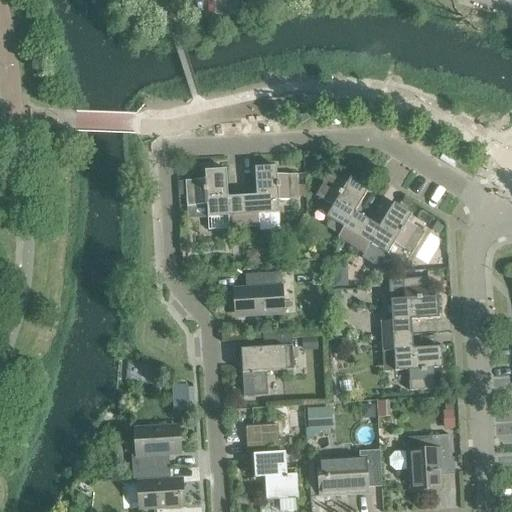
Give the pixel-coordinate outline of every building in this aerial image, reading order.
[(256,197),(242,198),(244,229),(259,228),(258,216),(278,215),(278,202),(298,201),(296,175),(276,176),(275,168),(254,169),(256,197)] [(244,229),(242,198),(227,198),(226,171),(204,172),(205,181),(184,182),(185,196),(186,207),(206,206),(207,219),(227,218),(228,230),(244,229)] [(337,239),(350,247),(366,221),(354,213),(369,189),(350,178),(346,185),(328,175),(315,197),(333,207),(326,219),(343,229),(337,239)] [(184,182),(177,182),(178,197),(185,196),(184,182)] [(366,221),(350,247),(363,255),(369,245),(387,256),(394,245),(411,255),(424,233),(407,223),(411,215),(393,204),(379,228),(366,221)] [(257,253),(245,253),(246,265),(258,264),(257,253)] [(346,267),(332,267),(332,287),(347,287),(346,267)] [(245,276),(246,290),(237,290),(238,317),(283,314),(281,274),(245,276)] [(380,322),(381,338),(412,336),(411,321),(439,319),(438,298),(429,299),(428,279),(402,280),(403,300),(390,301),(392,321),(380,322)] [(251,350),(240,350),(241,362),(243,398),(267,397),(266,373),(293,371),(292,347),(291,335),(262,337),(263,349),(251,350)] [(412,336),(381,338),(382,353),(393,352),(395,372),(408,372),(409,392),(434,390),(433,370),(442,370),(441,348),(413,350),(412,336)] [(317,338),(301,339),(301,351),(317,351),(317,338)] [(453,405),(442,406),(443,431),(454,430),(453,405)] [(323,409),(306,410),(307,428),(319,428),(324,427),(323,409)] [(277,426),(245,428),(246,442),(247,457),(253,457),(254,480),(264,479),(266,501),(298,499),(296,470),(286,471),(285,454),(279,454),(278,440),(277,426)] [(131,456),(132,470),(168,468),(167,455),(176,454),(175,428),(133,430),(135,456),(131,456)] [(319,428),(307,428),(308,440),(319,434),(319,431),(319,428)] [(409,471),(411,492),(441,490),(440,473),(452,472),(450,436),(429,437),(430,451),(408,452),(408,453),(393,454),(388,460),(389,467),(395,472),(409,471)] [(317,461),(319,497),(367,495),(367,489),(381,488),(379,452),(358,453),(359,459),(317,461)] [(168,468),(132,470),(132,485),(137,484),(138,510),(180,508),(178,481),(169,482),(168,468)]
